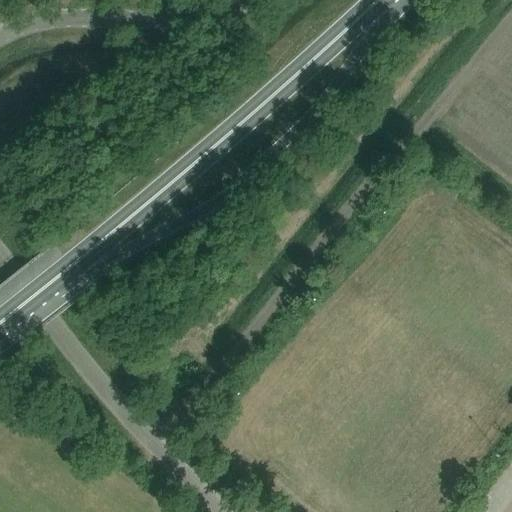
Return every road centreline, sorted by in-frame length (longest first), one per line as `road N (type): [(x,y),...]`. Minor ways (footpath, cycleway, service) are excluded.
road 1 (trunk): [(69,269),(380,0)]
road 2 (unclassified): [(226,511),(133,419),(0,258)]
road 3 (unclassified): [(0,36),(61,18),(194,18),(252,0)]
